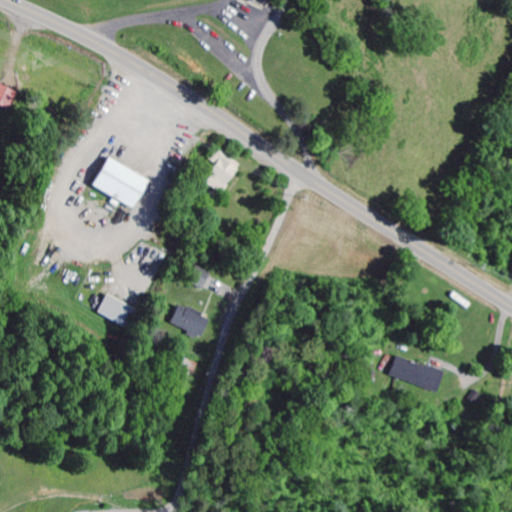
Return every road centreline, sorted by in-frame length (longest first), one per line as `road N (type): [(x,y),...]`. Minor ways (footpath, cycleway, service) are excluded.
road 1 (primary): [(2,0),(79,33),(227,120),(511,307)]
road 2 (residential): [(194,511),(217,462),(217,367),(264,218),(302,173)]
road 3 (residential): [(359,212),(302,87),(325,49),(329,0)]
